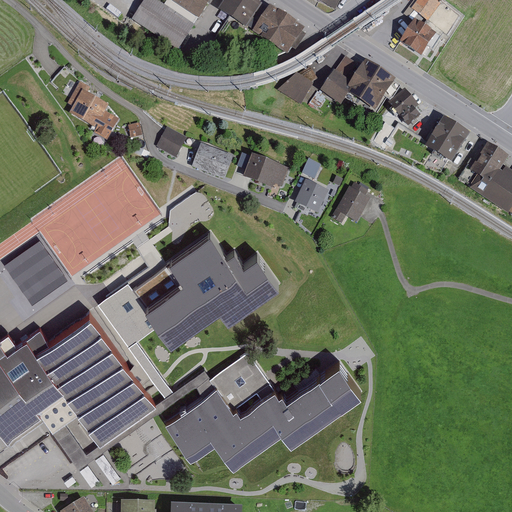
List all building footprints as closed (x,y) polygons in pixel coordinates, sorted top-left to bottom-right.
[(152,0),(146,0),(132,22),(178,53),(195,28),(193,27),(197,22),(199,23),(213,0),(167,0),(167,1),(168,2),(164,8),(152,0)] [(224,0),(225,1),(217,13),(229,21),(213,44),(223,50),(254,44),(275,59),(283,56),(287,59),(293,51),(296,53),(307,36),(304,34),(306,31),(271,7),(267,13),(262,10),(263,7),(252,0),(224,0)] [(309,0),(335,12),(340,0),(309,0)] [(416,0),(406,14),(409,16),(413,11),(447,36),(461,18),(440,2),(439,4),(438,4),(441,0),(416,0)] [(415,23),(399,46),(422,61),(428,50),(433,54),(441,42),(436,39),(437,38),(415,23)] [(359,68),(346,58),(321,94),(341,108),(347,101),(349,99),(349,95),(347,94),(352,85),(349,83),(359,68)] [(396,83),(365,64),(352,85),(347,94),(349,95),(349,99),(347,101),(361,110),(360,111),(375,119),(385,101),(390,104),(393,101),(401,90),(394,86),(396,83)] [(298,78),(310,71),(308,67),(295,74),(298,78)] [(298,78),(297,77),(278,92),(301,107),(314,88),(309,85),(318,81),(312,71),(310,71),(298,78)] [(79,83),(67,105),(73,109),(69,116),(96,131),(94,134),(108,142),(120,121),(106,113),(109,107),(87,95),(90,90),(79,83)] [(405,92),(388,106),(408,129),(421,119),(415,111),(419,108),(405,92)] [(425,166),(441,172),(446,164),(451,167),(470,138),(444,122),(429,143),(399,124),(385,145),(417,161),(425,166)] [(140,124),(128,127),(131,139),(142,137),(140,124)] [(167,128),(156,148),(176,159),(187,139),(167,128)] [(468,166),(458,180),(471,189),(469,191),(508,216),(510,214),(511,215),(511,173),(506,170),(503,176),(500,174),(510,160),(488,145),(472,169),(468,166)] [(201,146),(192,168),(225,181),(234,159),(201,146)] [(289,171),(251,157),(243,179),(273,191),(275,187),(282,189),(289,171)] [(321,167),(309,162),(302,175),(314,181),(321,167)] [(343,181),(336,178),(333,185),(340,189),(343,181)] [(306,183),(295,205),(318,216),(329,194),(306,183)] [(350,189),(337,212),(336,211),(331,219),(342,225),(345,219),(357,226),(371,202),(365,199),(368,192),(354,184),(351,190),(350,189)] [(151,268),(129,284),(172,348),(220,314),(229,325),(280,288),(258,255),(221,280),(215,273),(230,262),(211,233),(169,263),(164,255),(150,267),(151,268)] [(158,407),(91,313),(50,342),(41,329),(26,340),(26,341),(17,347),(8,334),(0,340),(0,339),(0,428),(11,445),(44,422),(48,427),(53,434),(58,431),(66,425),(78,417),(99,448),(158,407)] [(87,456),(66,425),(58,431),(53,434),(78,470),(197,387),(203,398),(218,388),(234,412),(237,410),(259,394),(263,400),(275,391),(248,352),(211,378),(205,371),(158,407),(99,448),(87,456)] [(203,398),(165,424),(191,461),(215,445),(233,470),(282,434),(291,447),(361,397),(339,366),(320,380),(319,379),(287,402),(282,395),(279,398),(275,391),(264,403),(240,416),(237,410),(234,412),(218,388),(203,398)] [(121,478),(104,454),(95,460),(113,484),(121,478)] [(88,465),(80,471),(92,488),(100,482),(88,465)] [(72,476),(64,482),(68,487),(76,481),(72,476)] [(91,511),(84,500),(64,511),(91,511)]
